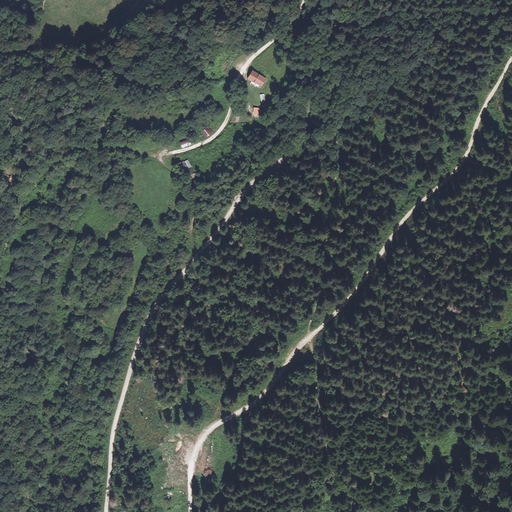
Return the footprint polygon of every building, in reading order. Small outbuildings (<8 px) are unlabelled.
[(258,73),(251,69),(247,77),(254,81),(258,73)] [(260,84),(264,76),(258,73),(254,81),(260,84)] [(208,125),(201,130),(205,137),(213,132),(208,125)] [(195,143),(192,136),(179,141),(182,148),(195,143)] [(184,160),(178,163),(182,171),(188,169),(184,160)]
